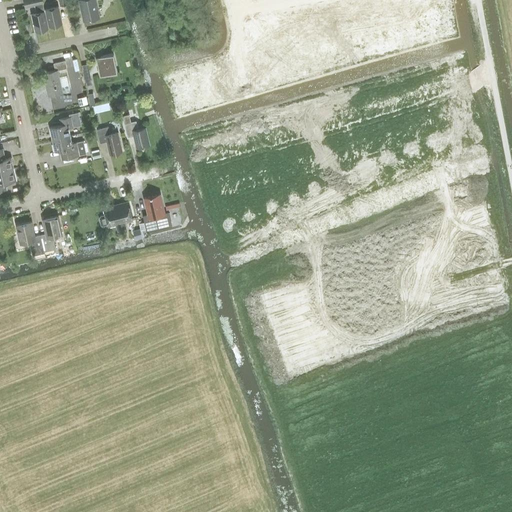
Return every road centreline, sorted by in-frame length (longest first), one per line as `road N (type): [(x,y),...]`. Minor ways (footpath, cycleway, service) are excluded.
road 1 (unclassified): [(511,180),(477,0)]
road 2 (residential): [(41,199),(10,70)]
